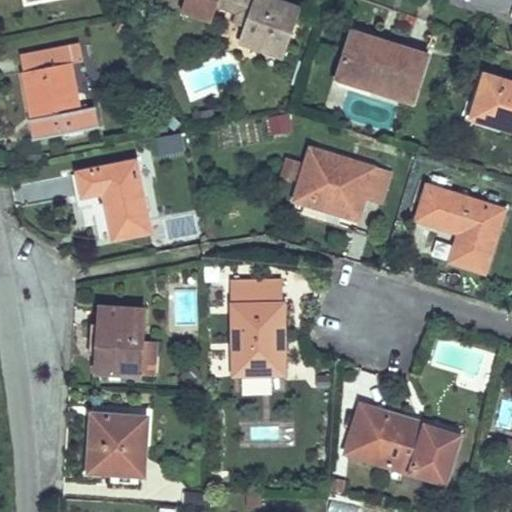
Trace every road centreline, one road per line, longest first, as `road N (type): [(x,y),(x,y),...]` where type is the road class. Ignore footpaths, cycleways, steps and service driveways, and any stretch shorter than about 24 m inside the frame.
road 1 (residential): [(29,511),(30,410),(9,268)]
road 2 (residential): [(369,316),(451,310),(511,329)]
